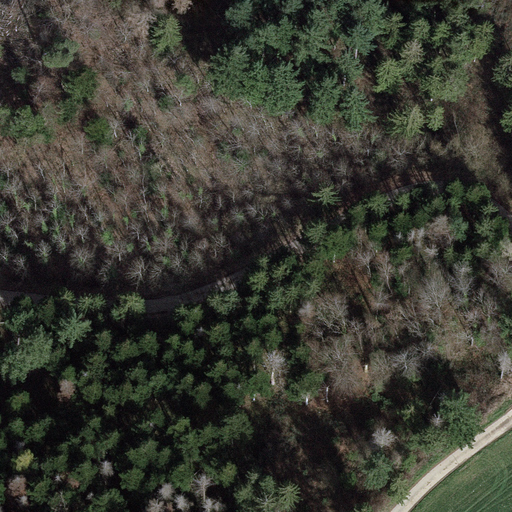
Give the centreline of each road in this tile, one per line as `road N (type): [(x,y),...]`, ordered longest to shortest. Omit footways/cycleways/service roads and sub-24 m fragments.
road 1 (track): [(0,302),(174,303),(239,277),(327,222),(449,189),(494,212),(511,232)]
road 2 (unclassified): [(511,417),(456,455),(401,511)]
